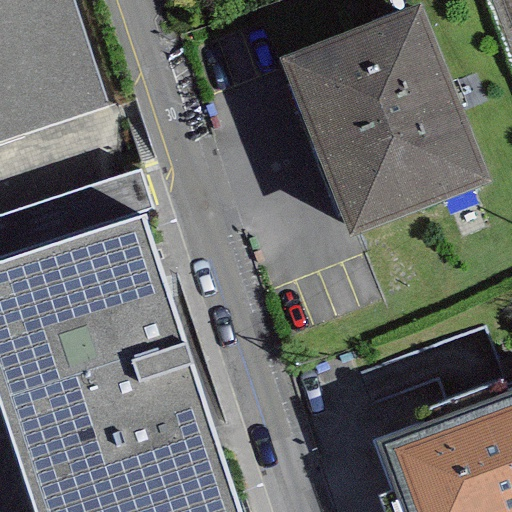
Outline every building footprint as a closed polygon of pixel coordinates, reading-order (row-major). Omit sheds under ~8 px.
[(74,0),(0,0),(0,144),(115,110),(74,0)] [(511,196),(511,193),(441,18),(300,75),(372,253),(511,196)] [(141,171),(0,218),(0,260),(157,209),(141,171)] [(236,511),(143,233),(0,284),(0,403),(38,511),(236,511)] [(511,511),(511,407),(382,456),(402,511),(511,511)]
